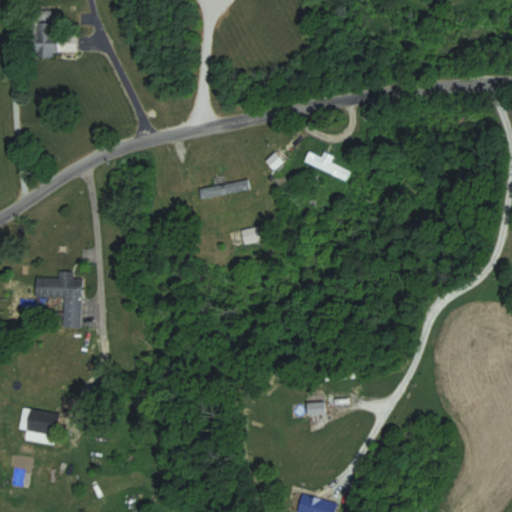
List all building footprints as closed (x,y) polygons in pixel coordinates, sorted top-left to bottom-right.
[(77,53),(77,31),(61,31),(61,18),(38,19),(39,54),(77,53)] [(345,178),(349,170),(310,152),(307,160),(345,178)] [(250,190),(249,180),(201,186),(202,196),(250,190)] [(64,298),(63,328),(83,328),(84,278),(75,278),(75,273),(60,273),(60,278),(38,277),(37,298),(64,298)] [(61,412),(23,407),(20,429),(29,430),(28,440),(56,444),(61,412)] [(296,511),(336,511),(340,503),(294,486),(286,508),(296,511)]
